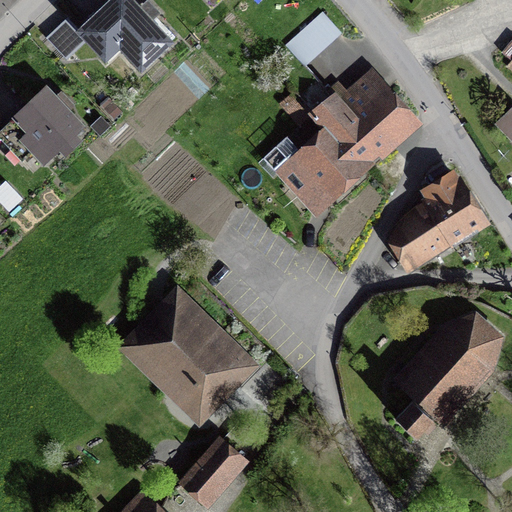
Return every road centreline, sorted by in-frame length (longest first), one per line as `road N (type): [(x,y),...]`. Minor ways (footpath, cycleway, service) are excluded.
road 1 (residential): [(353,285),(325,380),(327,431),(367,511)]
road 2 (residential): [(446,133),(394,198),(353,285)]
road 3 (residential): [(356,0),(400,49),(446,133)]
road 4 (residential): [(353,285),(511,272)]
road 5 (residential): [(446,133),(511,237)]
